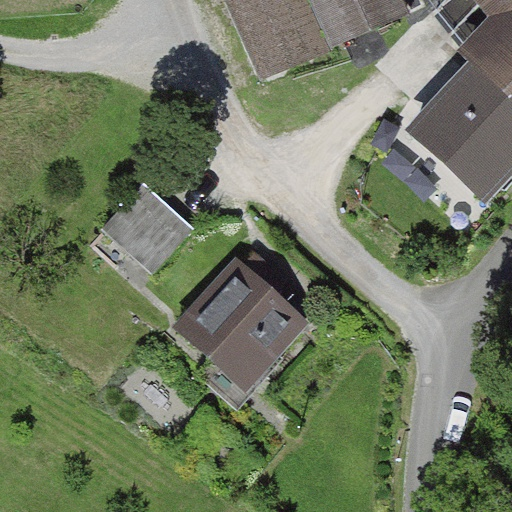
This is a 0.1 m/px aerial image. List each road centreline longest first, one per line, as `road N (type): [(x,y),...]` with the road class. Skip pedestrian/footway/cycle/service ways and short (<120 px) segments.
road 1 (track): [(161,0),(163,39),(270,183),(361,279),(460,353)]
road 2 (unclassified): [(432,511),(441,407),(460,353),(511,268)]
road 3 (track): [(0,45),(44,58),(163,39)]
